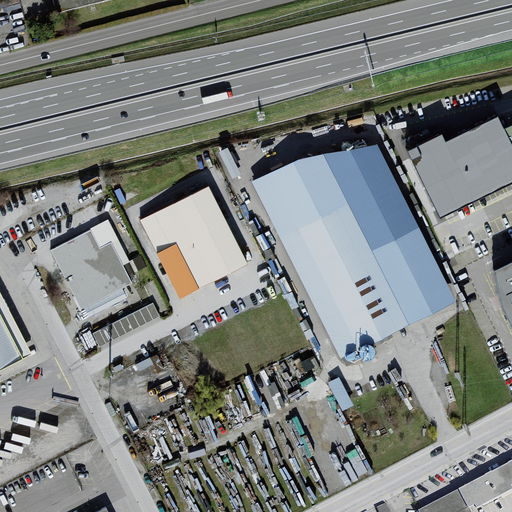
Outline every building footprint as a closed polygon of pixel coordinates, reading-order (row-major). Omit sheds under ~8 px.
[(54,0),(57,13),(109,0),(54,0)] [(511,170),(511,144),(497,113),(409,155),(434,208),(511,170)] [(456,298),(377,143),(303,157),(254,181),(343,355),(456,298)] [(179,295),(248,259),(208,182),(139,218),(179,295)] [(127,261),(106,219),(90,227),(91,229),(51,249),(81,308),(132,283),(122,264),(127,261)] [(511,256),(494,266),(501,307),(511,328),(511,256)] [(0,360),(25,347),(0,298),(0,360)] [(100,346),(159,316),(152,302),(93,332),(100,346)] [(340,375),(328,381),(342,409),(353,404),(340,375)] [(511,462),(460,488),(471,508),(476,505),(478,508),(511,490),(511,462)] [(460,488),(420,509),(420,511),(472,511),(471,508),(460,488)] [(390,511),(386,502),(377,506),(379,511),(390,511)]
